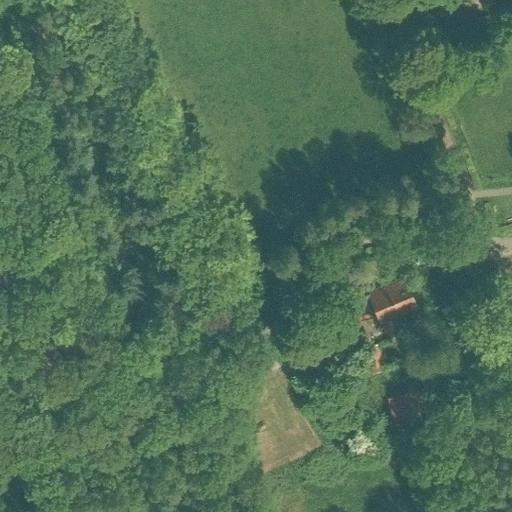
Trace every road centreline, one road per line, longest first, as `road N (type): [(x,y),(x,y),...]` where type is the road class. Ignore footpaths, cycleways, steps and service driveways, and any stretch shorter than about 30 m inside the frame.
road 1 (unclassified): [(0,458),(233,363),(358,235),(390,230),(481,247),(511,244)]
road 2 (track): [(385,0),(463,193)]
